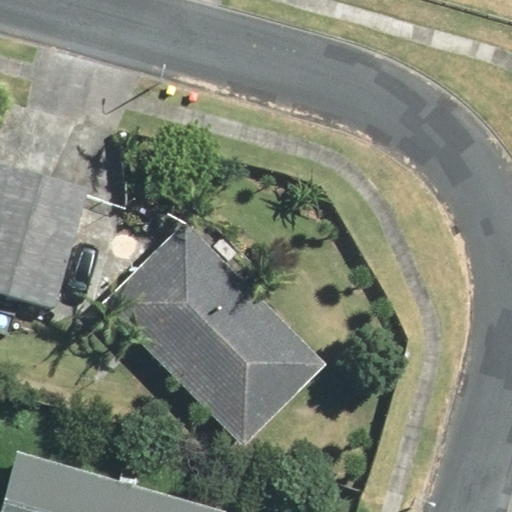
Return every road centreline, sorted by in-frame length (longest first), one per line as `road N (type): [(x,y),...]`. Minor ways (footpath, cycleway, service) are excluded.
road 1 (residential): [(45,0),(369,94),(445,137),(511,219)]
road 2 (residential): [(511,359),(470,511)]
